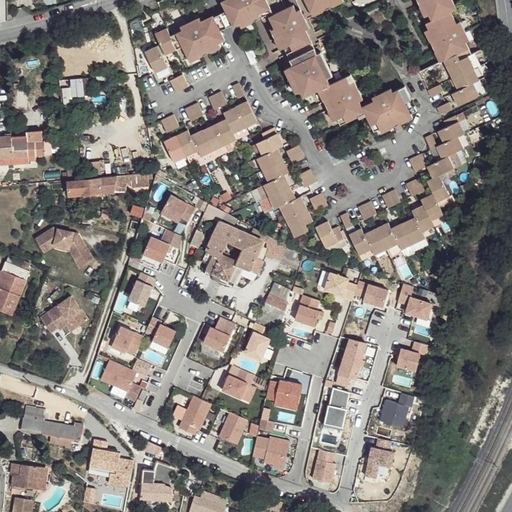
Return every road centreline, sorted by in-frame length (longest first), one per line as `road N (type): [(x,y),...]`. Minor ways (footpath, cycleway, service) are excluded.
road 1 (residential): [(340,502),(390,328)]
road 2 (residential): [(173,279),(168,299),(198,311),(151,424)]
road 3 (unknown): [(82,396),(136,231)]
road 4 (residential): [(151,424),(0,368)]
road 5 (residential): [(291,487),(151,424)]
road 6 (unknown): [(110,4),(130,54),(146,151)]
road 7 (residential): [(311,355),(317,377),(291,487)]
